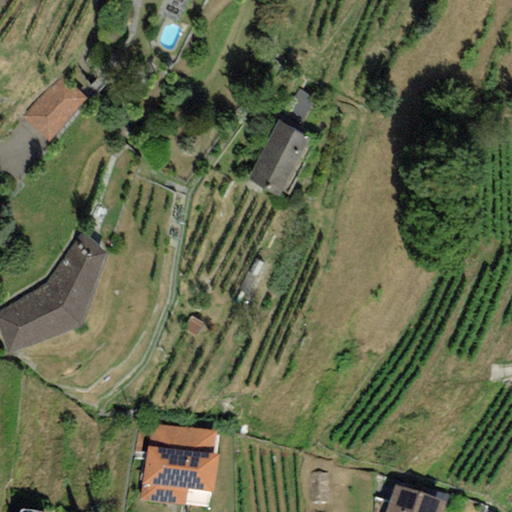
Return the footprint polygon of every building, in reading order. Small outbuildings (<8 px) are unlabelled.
[(64,76),(23,115),(47,138),(86,93),(64,76)] [(248,172),(279,188),(309,131),(278,115),(248,172)] [(106,245),(80,229),(45,280),(0,305),(0,329),(7,347),(80,318),(106,245)] [(216,433),(150,425),(141,501),(185,506),(187,492),(213,496),(218,457),(213,456),(216,433)] [(442,511),(445,505),(394,487),(385,511),(442,511)]
